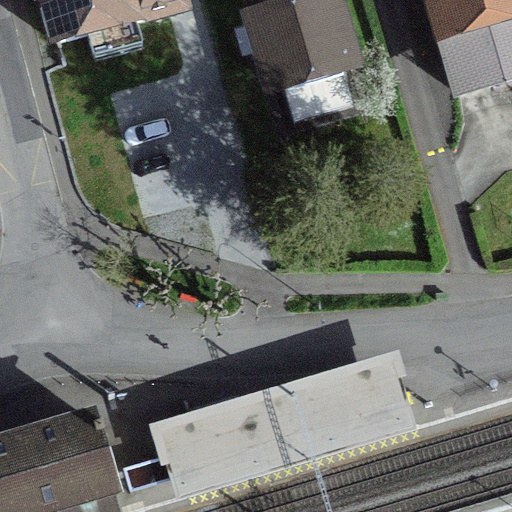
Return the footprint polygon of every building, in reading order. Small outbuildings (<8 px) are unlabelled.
[(167,0),(29,0),(43,50),(172,16),(167,0)] [(334,0),(287,0),(236,16),(261,99),(356,70),(334,0)] [(511,0),(418,0),(445,98),(511,79),(511,0)] [(399,356),(148,430),(160,471),(166,470),(177,507),(417,435),(401,384),(406,381),(399,356)] [(0,448),(0,511),(48,511),(113,493),(107,474),(97,437),(105,435),(102,427),(94,430),(92,420),(21,442),(0,448)] [(172,456),(123,470),(130,495),(178,480),(175,467),(172,456)] [(119,511),(113,493),(48,511),(119,511)]
